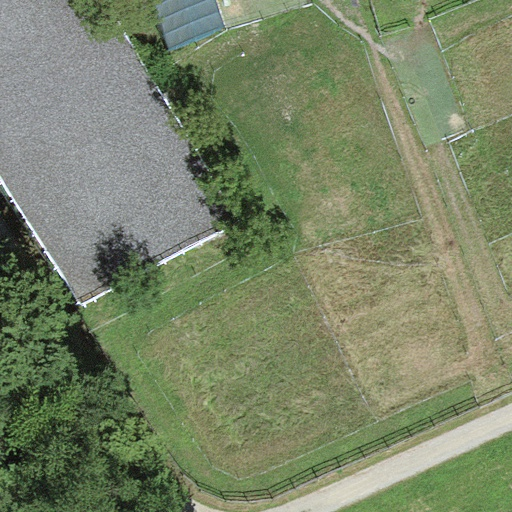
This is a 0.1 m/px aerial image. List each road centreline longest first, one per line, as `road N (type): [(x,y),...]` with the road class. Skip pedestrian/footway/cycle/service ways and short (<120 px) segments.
road 1 (track): [(181,511),(0,242)]
road 2 (track): [(289,511),(511,413)]
